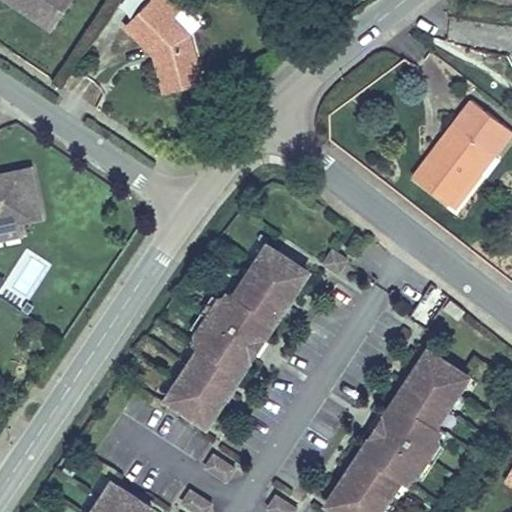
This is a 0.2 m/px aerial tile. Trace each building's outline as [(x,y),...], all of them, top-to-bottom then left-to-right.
[(23,0),(57,20),(69,0),(0,0),(0,4),(7,8),(11,0),(23,0)] [(57,20),(23,0),(11,0),(7,8),(47,33),(49,33),(57,20)] [(120,0),(106,13),(135,43),(140,62),(184,50),(175,19),(164,7),(169,0),(120,0)] [(188,66),(184,50),(140,62),(144,78),(188,66)] [(496,148),(511,126),(511,125),(469,91),(452,111),(459,117),(416,170),(449,197),(491,145),(496,148)] [(416,170),(459,117),(452,111),(410,165),(416,170)] [(0,194),(8,192),(43,184),(31,129),(0,136),(0,194)] [(454,201),(496,148),(491,145),(449,197),(454,201)] [(8,192),(0,194),(0,209),(11,207),(8,192)] [(277,349),(321,282),(281,256),(248,306),(243,302),(236,313),(214,346),(208,356),(213,360),(180,410),(220,436),(264,369),(240,353),(253,333),(277,349)] [(451,300),(444,309),(458,321),(466,312),(451,300)] [(214,346),(236,313),(226,306),(204,339),(214,346)] [(264,369),(277,349),(253,333),(240,353),(264,369)] [(384,448),(342,511),(399,511),(413,491),(418,494),(425,484),(447,451),(454,441),(448,438),(481,387),(442,361),(398,428),(422,444),(409,464),(384,448)] [(398,428),(384,448),(409,464),(422,444),(398,428)] [(447,451),(425,484),(436,491),(458,458),(447,451)] [(216,452),(206,467),(227,481),(237,466),(216,452)] [(197,511),(206,511),(213,502),(191,489),(182,502),(197,511)] [(278,492),(268,507),(275,511),(295,511),(299,507),(278,492)] [(154,511),(125,493),(112,511),(154,511)]
